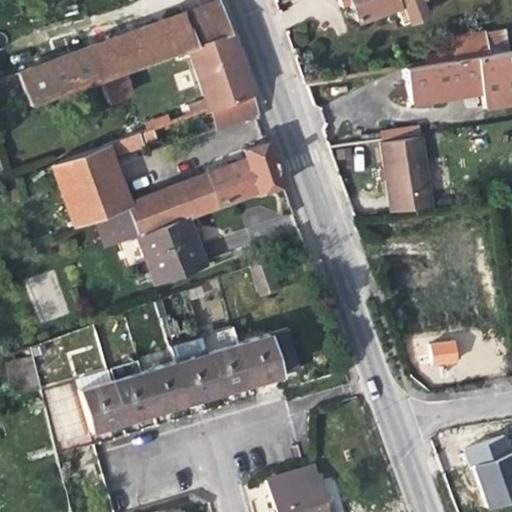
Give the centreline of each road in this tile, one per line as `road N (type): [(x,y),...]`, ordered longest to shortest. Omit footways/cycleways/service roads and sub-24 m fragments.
road 1 (tertiary): [(245,0),(392,417)]
road 2 (residential): [(392,417),(511,405)]
